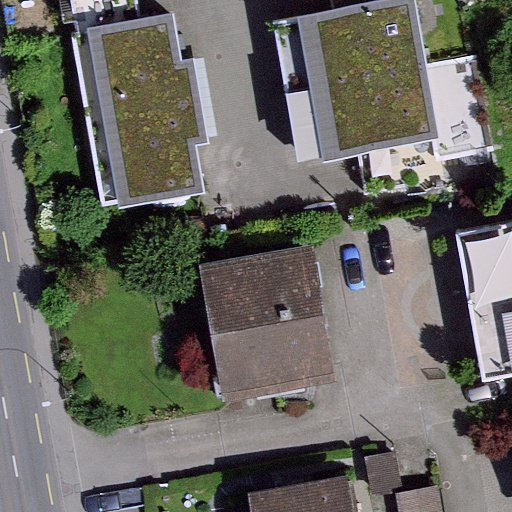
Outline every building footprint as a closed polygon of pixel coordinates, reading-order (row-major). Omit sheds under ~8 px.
[(407,2),(278,23),(287,89),(418,70),(407,2)] [(154,25),(62,40),(91,211),(181,196),(174,155),(193,152),(181,81),(164,84),(154,25)] [(418,70),(287,89),(296,154),(427,135),(418,70)] [(511,223),(452,234),(479,385),(511,379),(511,223)] [(327,249),(213,266),(233,396),(346,378),(327,249)] [(366,511),(360,477),(255,495),(258,511),(366,511)] [(446,511),(443,477),(405,481),(407,511),(446,511)]
